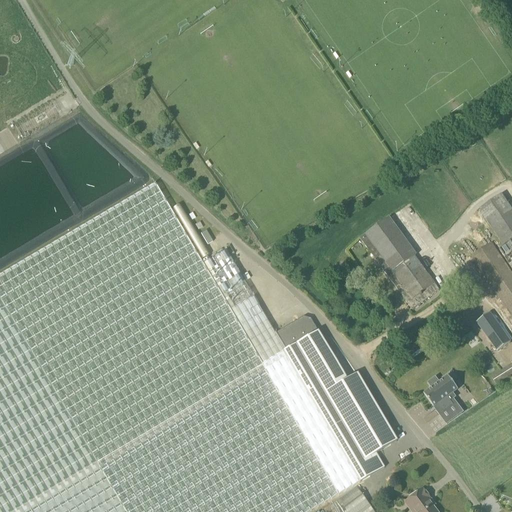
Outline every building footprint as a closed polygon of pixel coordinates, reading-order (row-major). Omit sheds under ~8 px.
[(397,442),(357,375),(346,381),(327,347),(323,341),(318,333),(310,320),(303,318),(275,334),(226,251),(204,264),(158,187),(156,184),(0,275),(0,511),(309,511),(334,498),(339,495),(344,492),(355,486),(383,469),(375,455),(397,442)] [(479,209),(486,219),(504,246),(511,240),(511,210),(508,204),(502,195),(479,209)] [(389,218),(381,225),(361,239),(413,311),(440,291),(415,257),(417,256),(389,218)] [(213,242),(206,231),(201,234),(208,245),(213,242)] [(511,274),(492,244),(488,246),(472,257),(511,317),(511,274)] [(489,313),(476,322),(497,351),(510,342),(489,313)] [(340,358),(336,361),(345,371),(349,368),(340,358)] [(511,362),(490,377),(496,385),(511,374),(511,362)] [(433,389),(424,395),(434,408),(436,406),(442,415),(454,406),(448,398),(458,390),(449,377),(440,384),(441,386),(434,391),(433,389)] [(372,511),(356,488),(346,495),(344,492),(339,495),(341,498),(336,502),(342,511),(372,511)] [(436,511),(429,501),(431,500),(423,490),(408,503),(414,511),(436,511)]
